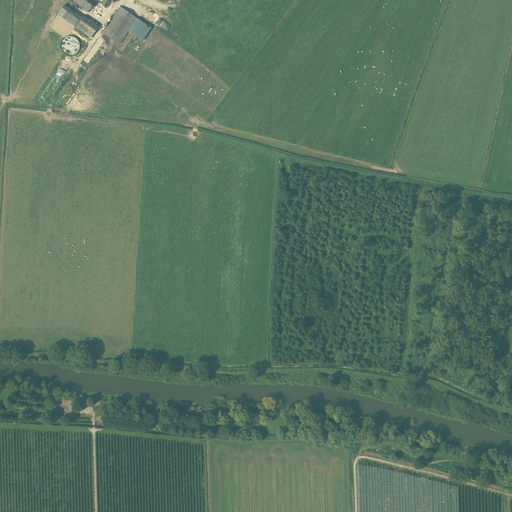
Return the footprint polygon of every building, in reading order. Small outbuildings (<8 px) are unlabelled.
[(94,3),(89,0),(73,0),(73,1),(88,11),(94,3)] [(137,18),(120,7),(102,32),(119,45),(137,18)] [(98,27),(83,16),(75,27),(90,38),(98,27)] [(61,48),(74,52),(78,40),(65,36),(61,48)] [(88,46),(81,42),(76,49),(82,53),(88,46)] [(46,103),(48,95),(40,92),(38,100),(46,103)] [(68,104),(74,94),(72,93),(66,103),(68,104)]
